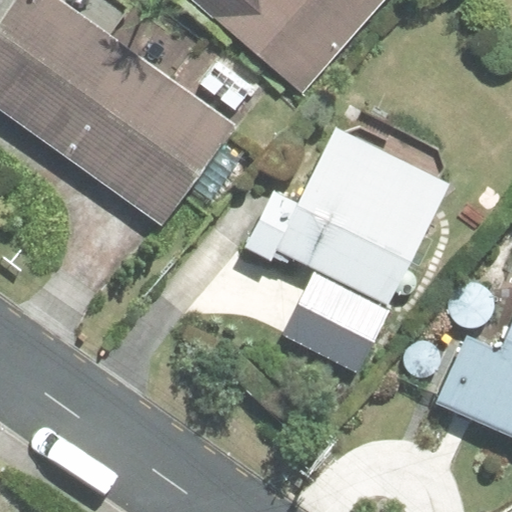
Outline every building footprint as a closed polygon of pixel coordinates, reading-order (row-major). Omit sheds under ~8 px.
[(15,0),(0,21),(0,117),(159,231),(230,132),(44,0),(15,0)] [(188,0),(297,96),(382,0),(188,0)] [(200,90),(233,115),(251,92),(218,67),(200,90)] [(272,257),(383,312),(442,193),(331,138),(294,211),(271,199),(242,255),(267,267),(272,257)] [(511,323),(495,359),(466,345),(435,409),(511,445),(511,323)]
